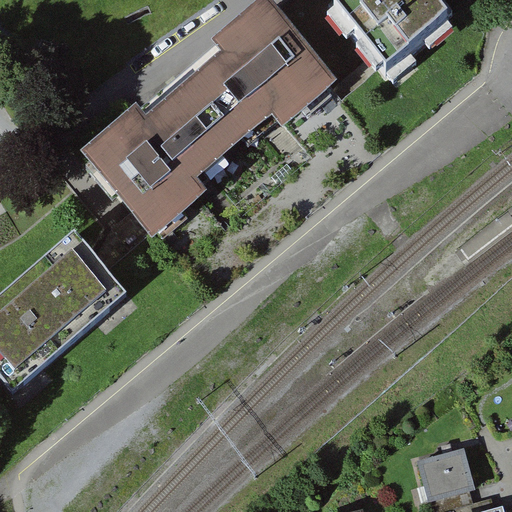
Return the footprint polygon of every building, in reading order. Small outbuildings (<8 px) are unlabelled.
[(303,0),(285,16),(351,95),(375,75),(383,86),(454,27),(432,0),(303,0)] [(144,123),(89,170),(160,252),(347,94),(285,16),(277,12),(222,58),(231,69),(154,134),(144,123)] [(204,42),(219,29),(207,15),(192,29),(204,42)] [(84,245),(0,315),(0,384),(14,401),(132,303),(84,245)] [(469,456),(424,469),(435,507),(480,495),(469,456)]
